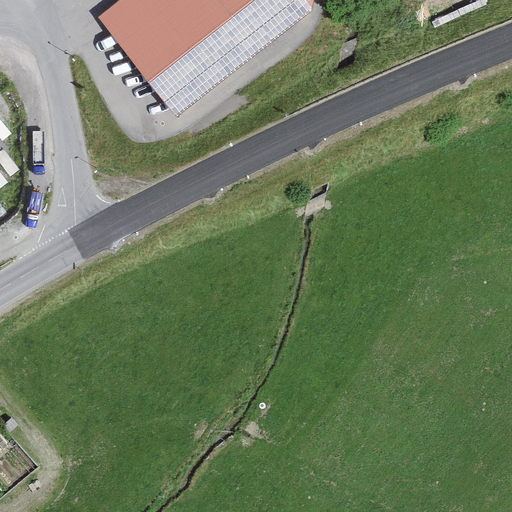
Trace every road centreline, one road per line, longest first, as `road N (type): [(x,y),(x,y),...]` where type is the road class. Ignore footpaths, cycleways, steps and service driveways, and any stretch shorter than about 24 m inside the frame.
road 1 (secondary): [(511,38),(77,242)]
road 2 (residential): [(20,5),(60,74),(77,242)]
